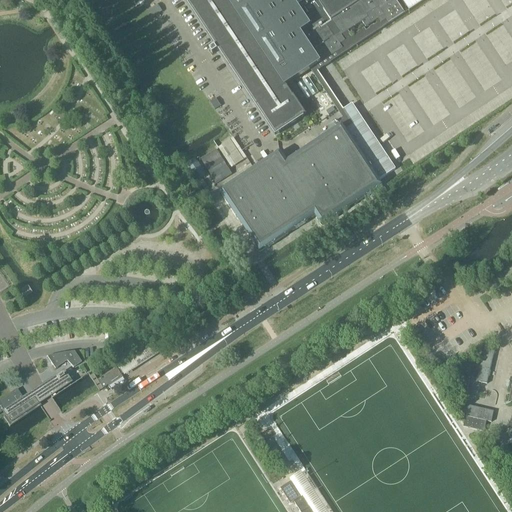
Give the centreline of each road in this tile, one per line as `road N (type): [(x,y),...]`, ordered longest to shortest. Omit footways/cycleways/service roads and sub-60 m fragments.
road 1 (secondary): [(0,509),(243,326)]
road 2 (secondary): [(243,326),(103,412),(0,491)]
road 3 (secondary): [(243,326),(409,217)]
road 4 (secondary): [(511,131),(409,217)]
